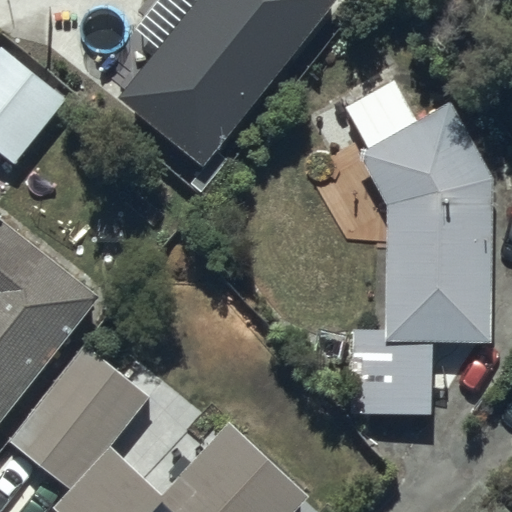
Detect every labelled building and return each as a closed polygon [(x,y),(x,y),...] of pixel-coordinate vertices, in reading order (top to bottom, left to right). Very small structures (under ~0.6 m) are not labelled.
[(337,0),(198,0),(121,97),(206,165),(337,0)] [(4,46),(0,50),(0,150),(20,167),(73,103),(4,46)] [(396,203),(390,206),(390,326),(356,326),(356,415),(434,415),(434,344),(498,345),(498,179),(456,109),(425,127),(398,82),(351,110),(374,147),(365,152),(396,203)] [(0,435),(7,427),(82,339),(112,302),(0,210),(0,435)] [(82,339),(7,427),(80,487),(117,445),(155,399),(82,339)] [(117,445),(80,487),(59,508),(63,511),(300,511),(314,498),(237,424),(170,495),(117,445)] [(511,511),(480,481),(451,511),(511,511)]
